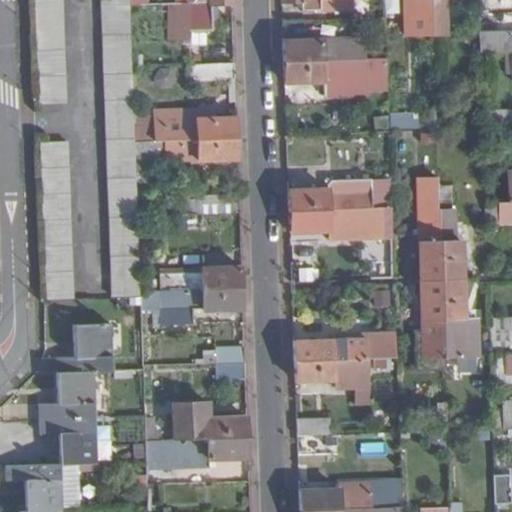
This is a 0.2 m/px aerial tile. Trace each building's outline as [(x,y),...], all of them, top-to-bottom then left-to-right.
[(61,0),(42,0),(34,0),(38,104),(65,103),(61,0)] [(129,6),(128,0),(98,0),(110,297),(139,296),(139,292),(136,217),(135,181),(134,143),(131,68),(129,6)] [(279,0),(280,3),(301,3),(302,12),(348,10),(347,0),(279,0)] [(403,0),(405,40),(431,39),(431,25),(429,0),(403,0)] [(429,0),(431,25),(447,25),(445,0),(429,0)] [(208,5),(174,6),(174,22),(187,22),(187,32),(210,32),(209,16),(215,16),(214,5),(208,5)] [(478,14),(478,34),(487,33),(487,14),(478,14)] [(511,19),(496,20),(497,33),(511,32),(511,19)] [(431,25),(431,39),(448,37),(447,25),(431,25)] [(210,32),(187,32),(187,41),(209,40),(210,32)] [(478,34),(479,55),(511,53),(511,32),(497,33),(487,33),(478,34)] [(281,43),(282,63),(362,59),(362,39),(281,43)] [(366,93),(385,92),(384,59),(362,59),(282,63),(283,85),(323,84),(324,98),(366,97),(366,93)] [(233,64),(186,66),(187,82),(234,80),(233,64)] [(159,112),(160,142),(236,139),(235,118),(193,119),(193,111),(159,112)] [(511,111),(481,113),(482,129),(511,128),(511,111)] [(150,112),(151,142),(160,142),(159,112),(150,112)] [(410,114),(389,115),(390,132),(411,130),(410,114)] [(377,134),(387,133),(386,124),(376,125),(377,134)] [(151,142),(134,143),(135,181),(152,180),(151,163),(236,160),(236,139),(160,142),(151,142)] [(39,145),(46,299),(73,298),(67,144),(39,145)] [(415,179),(419,283),(441,283),(438,211),(437,188),(437,178),(415,179)] [(287,192),(288,214),(371,210),(370,182),(332,183),(328,190),(287,192)] [(451,187),(437,188),(438,211),(452,211),(451,187)] [(183,201),(184,215),(239,214),(238,195),(197,196),(197,201),(183,201)] [(511,203),(510,204),(485,205),(485,224),(511,223),(511,203)] [(288,214),(288,234),(330,233),(330,227),(384,225),(384,210),(371,210),(288,214)] [(438,211),(441,283),(462,282),(460,240),(455,242),(454,211),(452,211),(438,211)] [(158,271),(159,291),(241,289),(240,267),(158,271)] [(441,283),(444,360),(478,358),(476,319),(464,319),(462,282),(441,283)] [(441,283),(419,283),(422,360),(444,360),(441,283)] [(139,292),(139,296),(139,311),(160,310),(160,325),(190,323),(190,308),(201,308),(201,311),(242,309),(241,289),(159,291),(139,292)] [(390,290),(372,291),(373,307),(391,306),(390,290)] [(160,310),(139,311),(140,325),(160,325),(160,310)] [(511,320),(487,321),(488,356),(505,356),(511,355),(511,320)] [(55,359),(56,373),(92,372),(110,371),(109,326),(72,327),(73,358),(55,359)] [(365,339),(292,343),(293,363),(389,360),(395,359),(394,332),(377,333),(365,339)] [(244,363),(243,347),(214,348),(214,350),(215,364),(244,363)] [(204,350),(204,365),(215,364),(214,350),(204,350)] [(389,360),(293,363),(294,385),(334,383),(334,393),(366,392),(365,370),(390,369),(389,360)] [(244,363),(215,364),(216,381),(245,380),(244,363)] [(36,405),(37,420),(94,418),(92,372),(56,373),(56,405),(36,405)] [(170,404),(171,440),(246,438),(246,417),(209,418),(209,402),(170,404)] [(511,403),(501,404),(502,430),(511,429),(511,403)] [(57,434),(59,467),(77,465),(95,465),(94,418),(37,420),(37,435),(57,434)] [(296,438),(330,437),(329,419),(295,420),(296,438)] [(171,440),(144,442),(145,464),(145,471),(208,468),(208,461),(247,460),(246,438),(171,440)] [(24,511),(61,511),(62,508),(78,508),(77,465),(59,467),(4,468),(4,482),(24,481),(24,511)] [(145,489),(145,472),(136,472),(136,489),(145,489)] [(298,511),(394,509),(393,491),(370,492),(370,484),(338,485),(338,490),(298,491),(298,511)]
